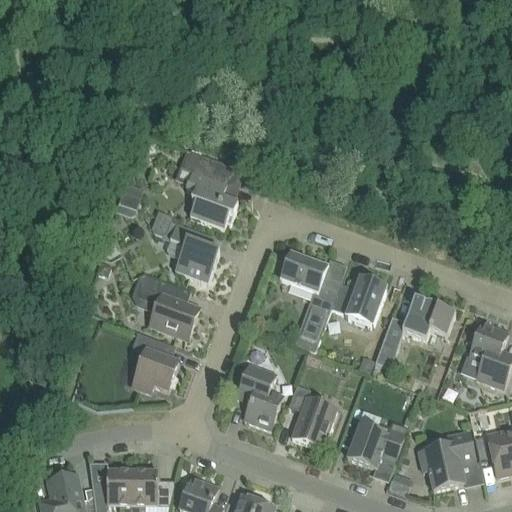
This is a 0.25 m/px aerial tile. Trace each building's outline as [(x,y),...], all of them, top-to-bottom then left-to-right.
[(224,202),(228,189),(236,186),(241,174),(200,159),(195,173),(187,194),(196,197),(193,206),(197,207),(191,222),(225,234),(228,227),(232,229),(239,208),(224,202)] [(142,203),(123,197),(119,207),(138,214),(142,203)] [(138,214),(119,207),(116,215),(117,216),(125,219),(132,221),(136,219),(138,214)] [(171,230),(173,226),(173,225),(158,220),(154,232),(156,238),(164,241),(169,238),(171,230)] [(192,238),(176,232),(171,246),(185,251),(176,276),(209,289),(221,258),(189,245),(192,238)] [(332,314),(342,288),(342,287),(325,281),(329,270),(291,256),(288,267),(281,284),(318,298),(299,351),(316,357),(332,314)] [(101,265),(97,276),(104,279),(110,276),(113,270),(101,265)] [(342,288),(332,314),(347,319),(346,321),(374,332),(386,301),(388,295),(386,291),(363,283),(359,285),(356,294),(342,288)] [(189,344),(200,313),(182,306),(186,294),(161,284),(151,312),(153,315),(156,317),(151,330),(189,344)] [(416,303),(407,327),(393,322),(377,367),(382,369),(391,373),(404,337),(427,345),(431,335),(448,341),(457,318),(439,311),(433,307),(426,306),(416,303)] [(505,393),(511,374),(511,366),(500,363),(509,337),(483,327),(470,361),(483,366),(477,383),(505,393)] [(176,351),(139,337),(133,352),(147,356),(134,391),(152,398),(155,390),(169,396),(180,368),(170,364),(176,351)] [(318,372),(322,360),(310,356),(306,368),(318,372)] [(376,364),(364,360),(359,373),(371,377),(376,364)] [(255,399),(245,425),(272,435),(279,416),(284,401),(271,396),(278,379),(250,369),(240,394),(255,399)] [(323,454),(339,413),(309,401),(311,396),(298,390),(289,412),(302,417),(293,442),(323,454)] [(396,468),(409,433),(393,427),(391,433),(379,429),(376,436),(361,430),(349,463),(377,474),(382,462),(396,468)] [(511,435),(489,440),(498,481),(511,478),(511,435)] [(461,471),(476,468),(470,436),(448,441),(451,451),(420,457),(424,477),(430,475),(434,495),(465,488),(461,471)] [(486,451),(484,441),(475,443),(477,453),(486,451)] [(133,511),(134,476),(108,475),(108,487),(93,487),(96,510),(96,511),(109,511),(110,511),(110,510),(121,510),(120,511),(133,511)] [(389,475),(385,491),(405,496),(409,481),(389,475)] [(159,476),(134,476),(133,511),(146,511),(146,510),(171,511),(176,488),(159,487),(159,476)] [(84,511),(78,479),(49,485),(53,504),(41,507),(42,511),(84,511)] [(193,482),(186,501),(181,511),(212,511),(220,492),(193,482)] [(238,511),(273,511),(243,501),(238,511)]
